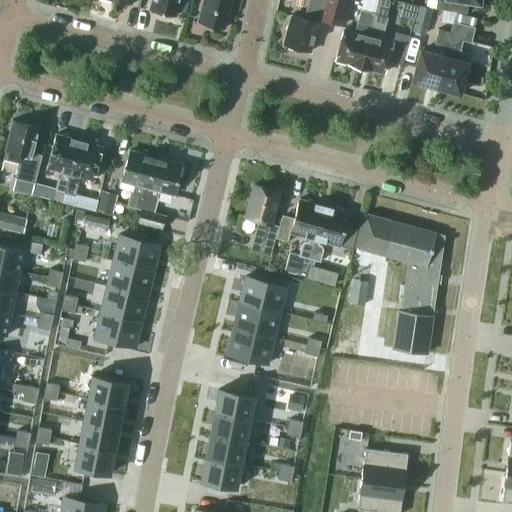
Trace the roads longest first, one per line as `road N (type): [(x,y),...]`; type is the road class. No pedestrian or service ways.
road 1 (residential): [(144,511),(227,137)]
road 2 (residential): [(489,206),(440,511)]
road 3 (residential): [(227,137),(489,206)]
road 4 (residential): [(499,142),(244,73)]
road 5 (residential): [(0,59),(14,79),(227,137)]
road 6 (residential): [(244,73),(10,15)]
